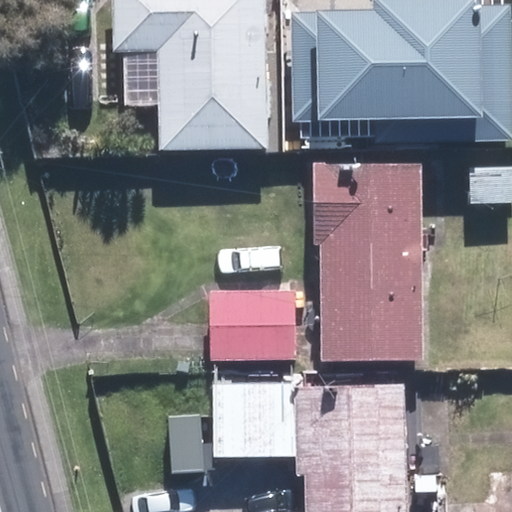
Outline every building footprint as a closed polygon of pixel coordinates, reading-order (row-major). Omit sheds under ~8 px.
[(264,144),(263,0),(112,0),(113,43),(158,42),(159,144),(264,144)] [(293,13),(294,120),(381,119),(381,136),(511,135),(511,6),(477,7),(477,0),(378,0),(378,12),(293,13)] [(422,352),(420,163),(319,164),(319,234),(325,234),(325,353),(422,352)] [(210,291),(211,354),(295,353),(294,290),(210,291)] [(415,511),(411,382),(316,385),(319,511),(415,511)]
